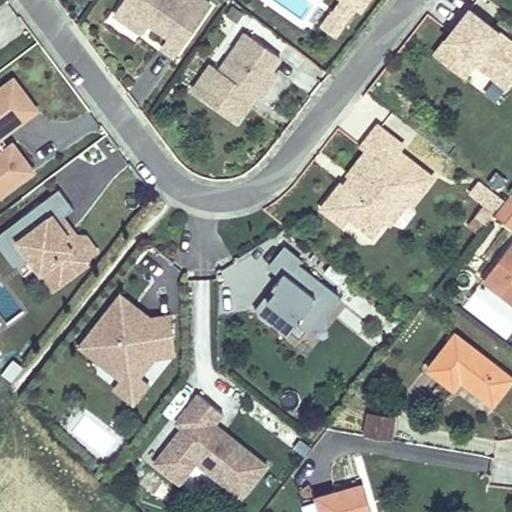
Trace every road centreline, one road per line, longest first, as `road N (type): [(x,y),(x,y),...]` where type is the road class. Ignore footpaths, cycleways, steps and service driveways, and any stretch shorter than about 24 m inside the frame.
road 1 (residential): [(32,0),(149,157),(177,187),(200,196),(239,195),(270,181),(414,0)]
road 2 (track): [(106,511),(0,402)]
